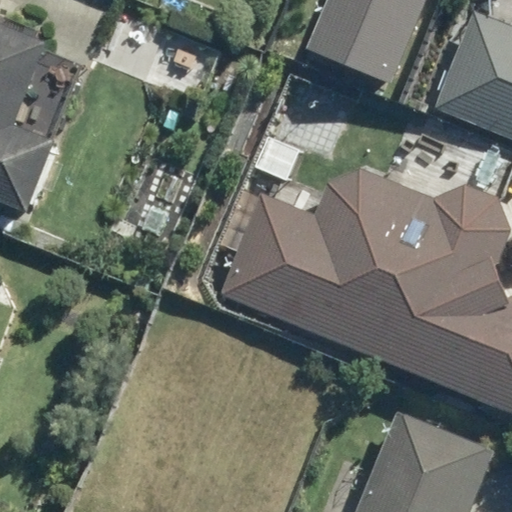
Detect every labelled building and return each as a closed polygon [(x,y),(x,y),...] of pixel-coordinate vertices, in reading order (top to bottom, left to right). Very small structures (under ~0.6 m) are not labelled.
[(0,0),(0,200),(45,219),(72,150),(31,133),(63,49),(6,26),(16,4),(7,0),(0,0)] [(435,0),(347,0),(330,47),(407,76),(435,0)] [(445,110),(511,137),(511,28),(483,16),(445,110)] [(285,130),(274,159),(297,170),(310,139),(285,130)] [(511,276),(509,270),(511,262),(511,213),(508,203),(475,189),(442,202),(372,174),(336,188),(324,219),(270,199),(231,296),(511,412),(511,276)] [(406,416),(367,511),(478,511),(502,455),(406,416)]
